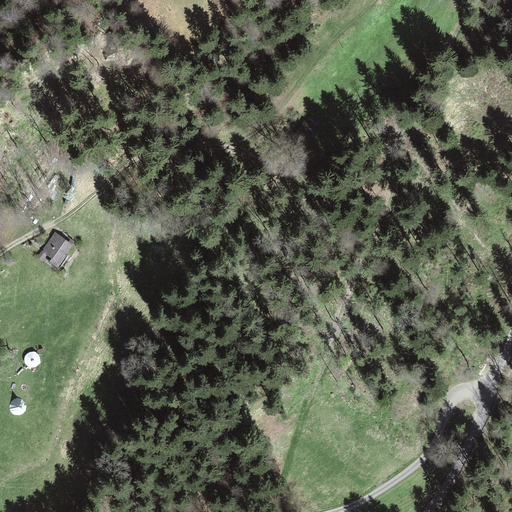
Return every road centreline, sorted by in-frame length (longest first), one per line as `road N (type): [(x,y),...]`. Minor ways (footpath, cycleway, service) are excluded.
road 1 (track): [(267,511),(464,0)]
road 2 (track): [(373,0),(255,131),(141,161),(0,252)]
road 3 (track): [(335,511),(417,465),(455,394),(491,387)]
road 4 (track): [(424,511),(458,464),(511,336)]
